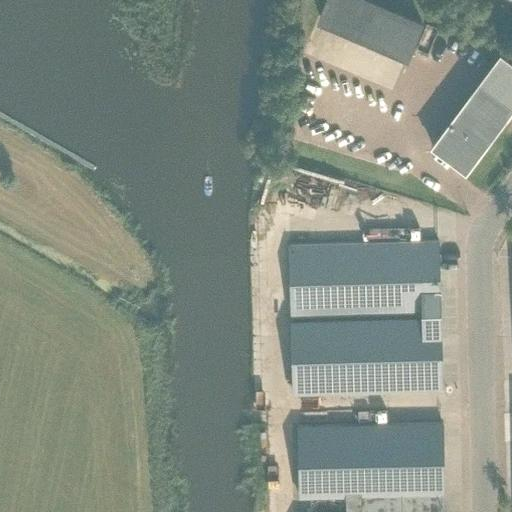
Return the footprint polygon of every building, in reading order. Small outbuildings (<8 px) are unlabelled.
[(423,22),(371,0),(323,0),(315,21),(407,60),(423,22)] [(431,146),(465,170),(511,106),(511,63),(499,54),(431,146)] [(291,321),(293,393),(441,389),(439,317),(439,313),(437,240),(437,241),(289,245),(291,317),(292,317),(292,321),(291,321)] [(344,497),(442,495),(443,495),(442,423),(298,425),(299,497),(344,496),(344,497)] [(442,511),(442,495),(344,497),(344,511),(442,511)]
